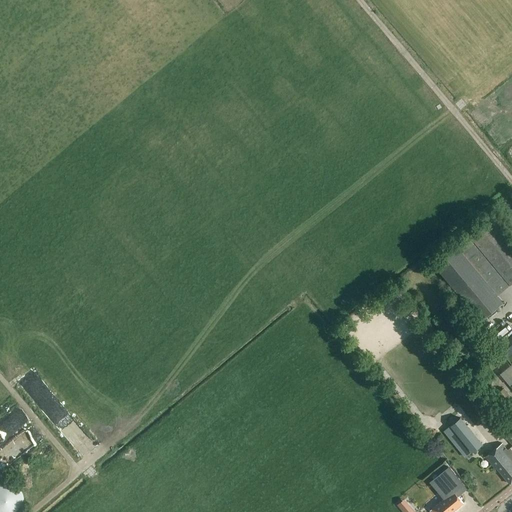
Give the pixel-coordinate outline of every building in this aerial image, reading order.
[(503,302),(497,296),(511,283),(511,240),(492,217),(470,236),(457,246),(435,265),(481,320),(503,302)] [(498,393),(507,404),(511,400),(511,398),(503,388),(498,393)] [(452,425),(444,432),(465,457),(472,451),(458,436),(469,427),(461,418),(457,421),(454,417),(449,421),(452,425)] [(510,484),(511,483),(511,450),(510,448),(508,449),(502,443),(485,456),(496,470),(497,468),(510,484)] [(457,494),(465,488),(449,468),(432,482),(445,498),(430,511),(431,511),(453,511),(464,503),(457,494)] [(0,511),(19,511),(22,508),(24,502),(24,495),(21,489),(16,485),(10,482),(4,482),(0,482),(0,511)] [(395,505),(401,511),(405,511),(409,509),(401,500),(395,505)]
